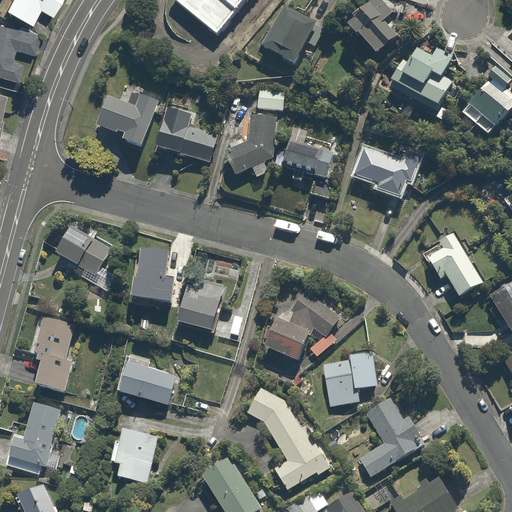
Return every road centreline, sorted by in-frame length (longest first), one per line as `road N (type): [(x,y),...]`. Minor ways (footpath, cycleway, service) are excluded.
road 1 (residential): [(28,173),(315,251),(383,282),(435,350),(511,481)]
road 2 (tertiary): [(98,0),(55,81),(28,173)]
